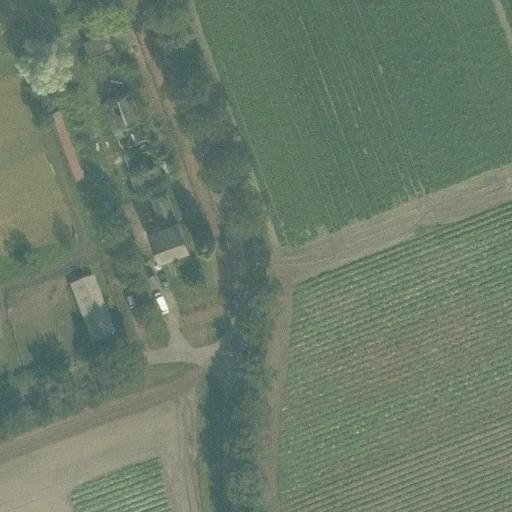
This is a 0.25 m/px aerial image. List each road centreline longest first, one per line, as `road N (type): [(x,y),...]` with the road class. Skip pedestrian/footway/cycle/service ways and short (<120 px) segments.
road 1 (unclassified): [(237,343),(230,196),(154,0)]
road 2 (unclassified): [(0,404),(166,354),(237,343)]
road 3 (unclassified): [(240,511),(237,343)]
